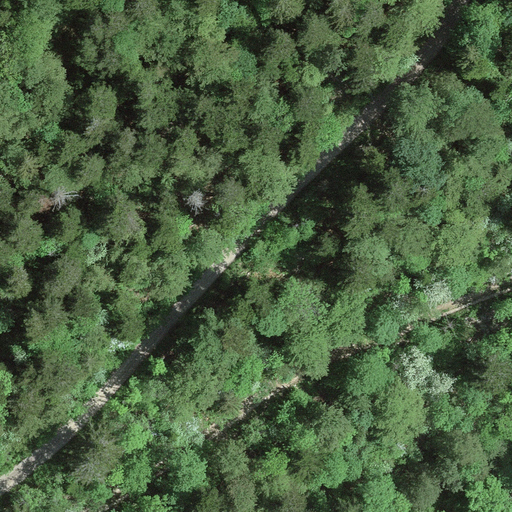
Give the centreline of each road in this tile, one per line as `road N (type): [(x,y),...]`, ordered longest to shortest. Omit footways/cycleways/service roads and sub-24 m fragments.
road 1 (track): [(449,0),(445,19),(389,93),(0,488)]
road 2 (track): [(112,511),(365,352),(511,285)]
